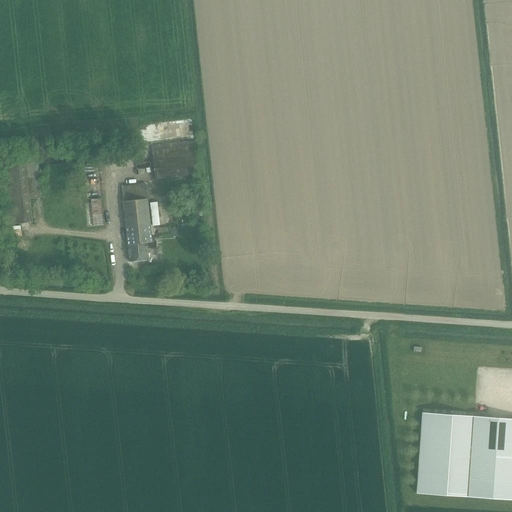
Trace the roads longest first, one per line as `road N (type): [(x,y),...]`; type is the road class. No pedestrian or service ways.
road 1 (unclassified): [(511,324),(0,290)]
road 2 (track): [(409,511),(390,316)]
